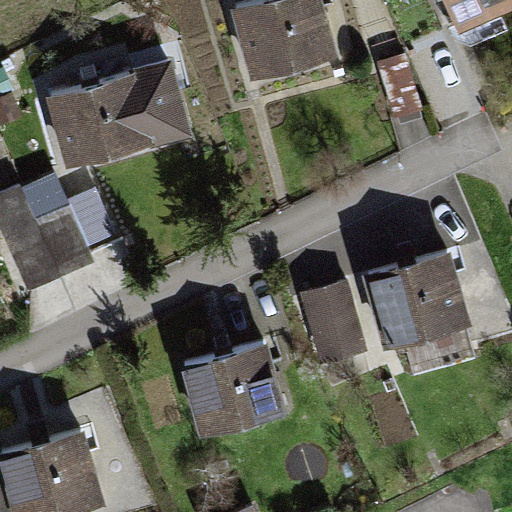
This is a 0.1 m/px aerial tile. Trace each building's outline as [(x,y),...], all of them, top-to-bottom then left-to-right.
[(321,0),(253,0),(219,10),(244,92),(341,63),(321,0)] [(511,0),(435,0),(446,31),(511,7),(511,0)] [(172,55),(41,86),(59,164),(191,132),(172,55)] [(446,253),(297,297),(316,364),(465,320),(446,253)] [(264,333),(160,369),(185,443),(290,406),(264,333)] [(86,450),(0,470),(0,511),(72,511),(100,505),(86,450)]
